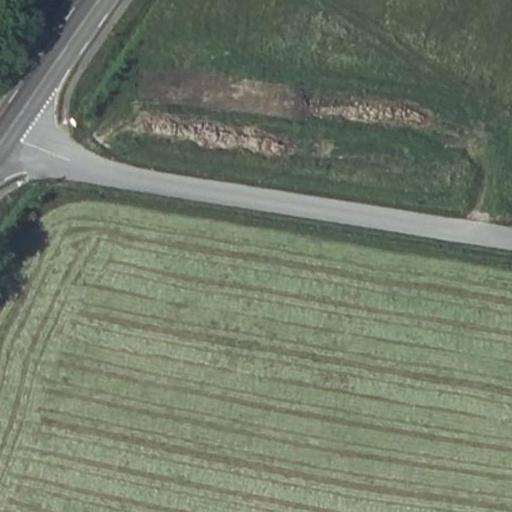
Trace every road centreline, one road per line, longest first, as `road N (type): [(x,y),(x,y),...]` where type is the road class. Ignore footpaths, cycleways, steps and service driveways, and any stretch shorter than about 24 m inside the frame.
road 1 (unclassified): [(2,141),(120,174),(511,236)]
road 2 (secondary): [(2,141),(99,0)]
